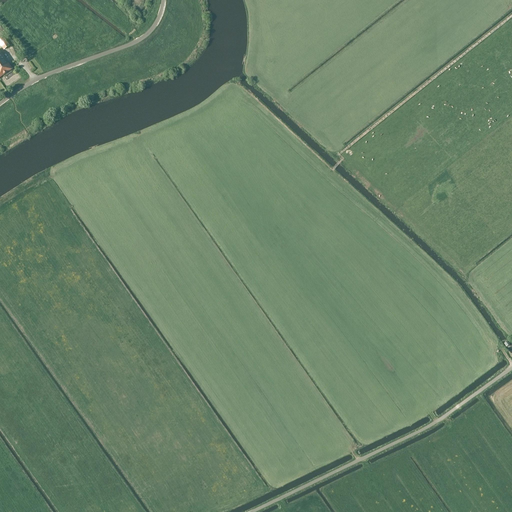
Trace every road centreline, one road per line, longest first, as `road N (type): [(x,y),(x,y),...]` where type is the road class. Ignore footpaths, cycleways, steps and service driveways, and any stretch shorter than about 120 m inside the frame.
road 1 (unclassified): [(251,511),(424,428),(511,367)]
road 2 (unclassified): [(0,105),(36,79),(138,42),(159,20),(163,0)]
